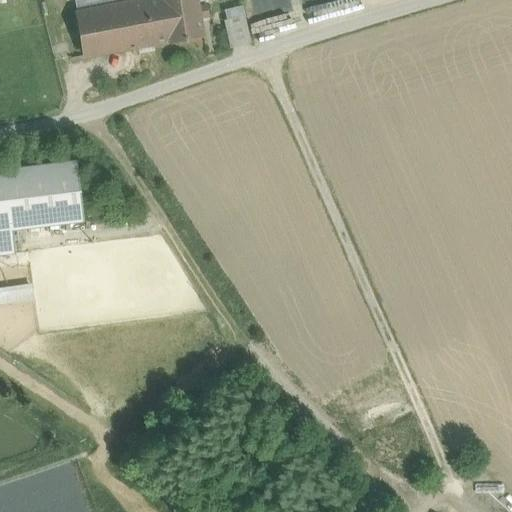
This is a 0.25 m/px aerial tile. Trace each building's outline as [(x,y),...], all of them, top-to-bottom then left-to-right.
[(117,0),(119,5),(77,13),(85,56),(169,41),(161,0),(117,0)] [(196,0),(161,0),(169,41),(202,35),(199,18),(209,16),(207,5),(197,7),(196,0)] [(244,16),(224,20),(230,48),(251,43),(244,16)] [(76,161),(0,170),(0,255),(16,253),(13,230),(84,222),(76,161)] [(0,286),(0,302),(33,297),(30,281),(0,286)] [(383,363),(332,387),(349,424),(400,401),(383,363)] [(372,511),(379,503),(361,489),(344,511),(372,511)]
